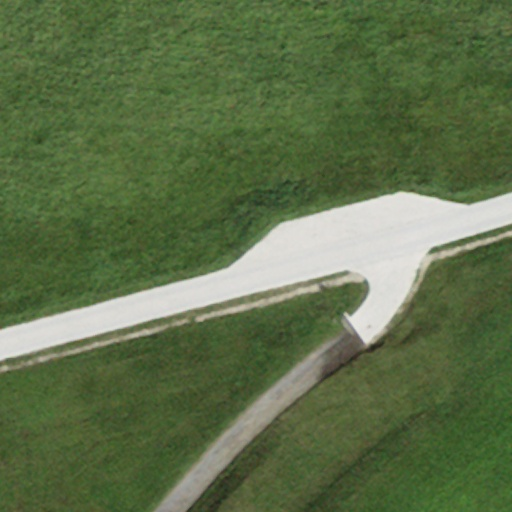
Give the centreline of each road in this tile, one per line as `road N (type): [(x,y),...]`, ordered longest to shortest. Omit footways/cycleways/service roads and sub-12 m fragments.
road 1 (unclassified): [(511,219),(390,257),(0,350)]
road 2 (track): [(186,511),(240,446),(360,332),(384,299),(390,257)]
